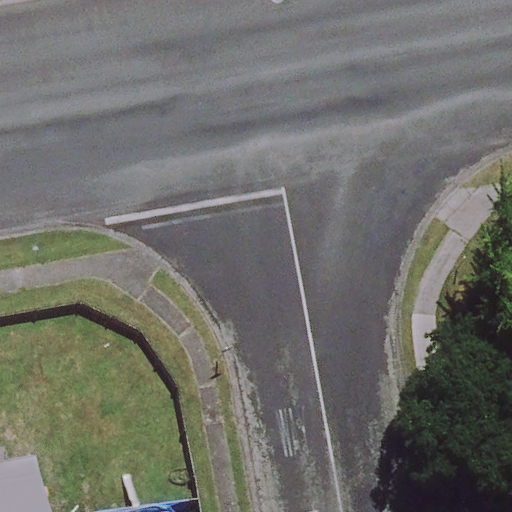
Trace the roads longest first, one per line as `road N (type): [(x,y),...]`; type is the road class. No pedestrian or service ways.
road 1 (residential): [(258,77),(346,511)]
road 2 (residential): [(0,122),(258,77)]
road 3 (residential): [(258,77),(511,32)]
